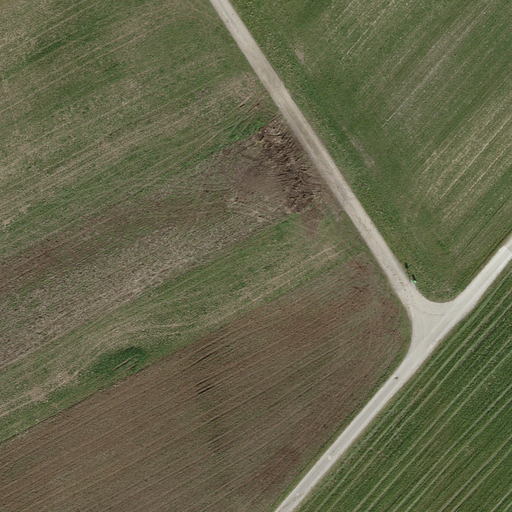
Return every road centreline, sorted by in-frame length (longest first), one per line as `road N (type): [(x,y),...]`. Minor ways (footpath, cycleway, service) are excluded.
road 1 (track): [(436,325),(217,0)]
road 2 (track): [(436,325),(278,511)]
